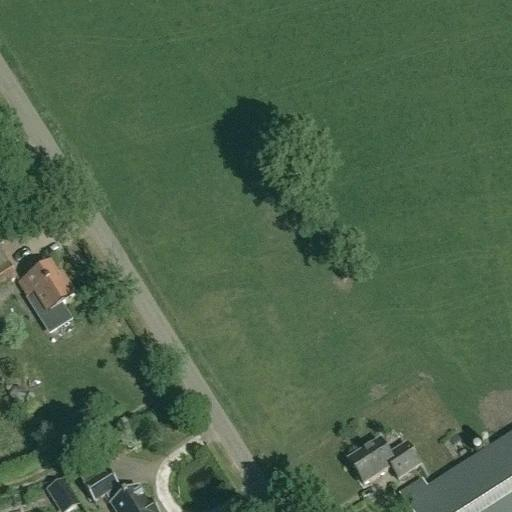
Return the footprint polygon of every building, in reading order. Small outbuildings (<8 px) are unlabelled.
[(2,271),(0,268),(0,290),(16,281),(7,268),(2,271)] [(51,268),(20,288),(29,302),(36,297),(47,314),(40,319),(50,335),(69,322),(60,308),(65,305),(75,298),(61,278),(58,280),(51,268)] [(409,511),(511,511),(511,441),(407,508),(409,511)] [(388,458),(379,444),(348,464),(363,488),(390,470),(397,482),(420,468),(406,447),(388,458)] [(157,511),(152,503),(148,505),(138,489),(122,500),(116,491),(120,489),(110,474),(85,490),(94,505),(106,498),(111,506),(114,511),(157,511)] [(60,511),(69,511),(78,507),(64,484),(49,494),(60,511)]
